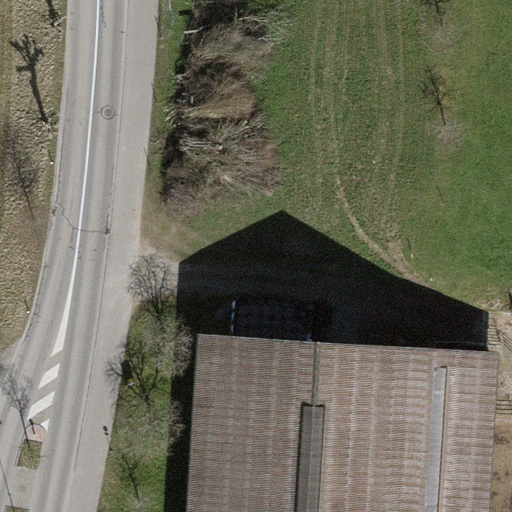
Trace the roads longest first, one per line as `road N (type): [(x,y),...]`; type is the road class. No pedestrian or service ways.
road 1 (tertiary): [(47,383),(81,218),(99,0)]
road 2 (tertiary): [(18,511),(47,383)]
